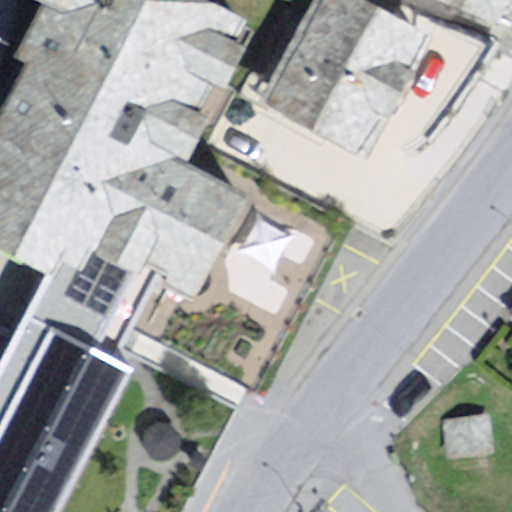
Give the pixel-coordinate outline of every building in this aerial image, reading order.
[(232,15),(201,0),(53,0),(0,132),(0,361),(11,367),(0,386),(0,511),(68,511),(108,437),(101,433),(135,362),(124,354),(164,277),(197,299),(254,187),(192,156),(232,15)] [(432,40),(355,0),(316,0),(260,105),(367,162),(432,40)] [(464,0),(437,0),(461,9),(464,0)] [(511,297),(499,318),(511,325),(511,297)] [(494,406),(443,409),(445,451),(496,448),(494,406)]
